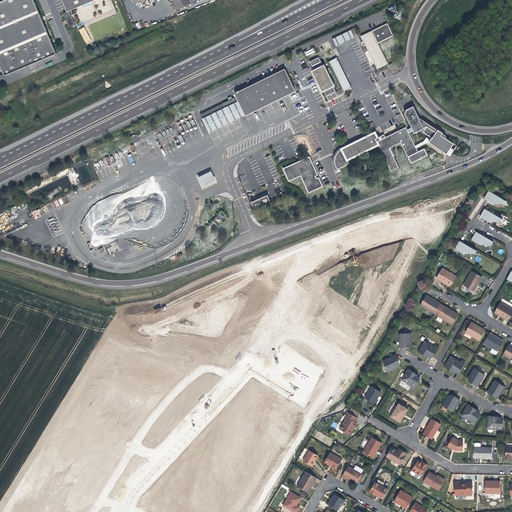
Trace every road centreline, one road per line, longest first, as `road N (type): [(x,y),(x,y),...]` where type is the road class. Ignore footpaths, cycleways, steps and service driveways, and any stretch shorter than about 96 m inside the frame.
road 1 (motorway): [(0,252),(77,277),(143,282),(511,138)]
road 2 (motorway): [(0,176),(360,0)]
road 3 (motorway): [(216,55),(0,161)]
road 4 (unclassified): [(235,378),(205,369),(183,383),(93,511)]
road 5 (motorway): [(511,126),(469,127),(422,95),(411,38),(430,0)]
road 6 (unclassified): [(126,511),(174,441),(235,378)]
road 7 (motorway): [(330,0),(216,55)]
